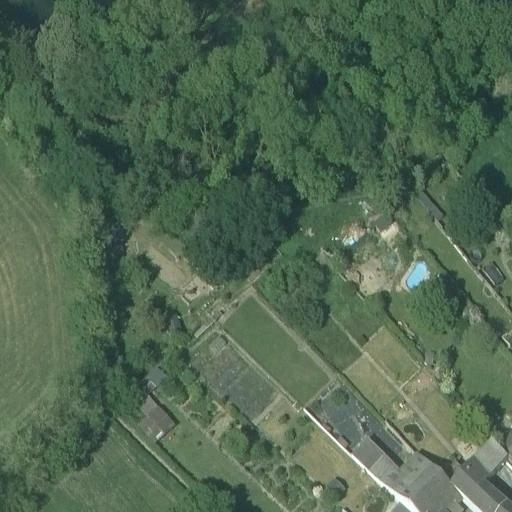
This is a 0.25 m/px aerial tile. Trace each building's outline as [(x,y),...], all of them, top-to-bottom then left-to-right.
[(165,320),(170,336),(181,333),(177,317),(165,320)] [(475,427),(479,432),(492,420),(469,394),(455,405),(475,427)] [(473,465),(491,447),(492,448),(492,447),(479,432),(475,427),(452,450),(470,467),(473,465)] [(511,439),(502,450),(498,454),(506,463),(511,469),(511,439)] [(502,450),(496,443),(492,447),(498,454),(502,450)] [(398,480),(363,446),(351,458),(386,492),(398,480)] [(492,448),(491,447),(473,465),(490,481),(506,465),(492,448)] [(449,490),(417,460),(398,480),(386,492),(400,506),(406,511),(435,511),(445,503),(441,499),(449,491),(449,490)] [(508,511),(482,490),(490,481),(473,465),(470,467),(449,490),(449,491),(454,495),(460,501),(471,511),(508,511)] [(454,495),(448,501),(454,507),(460,501),(454,495)]
